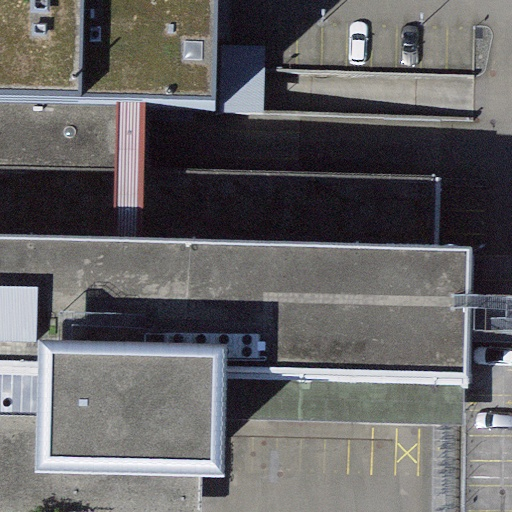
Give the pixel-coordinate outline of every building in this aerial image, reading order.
[(228,0),(0,0),(0,107),(200,112),(226,112),(227,69),(228,0)] [(200,112),(0,107),(0,256),(197,262),(200,112)] [(0,385),(217,392),(491,399),(495,270),(197,262),(0,256),(0,385)] [(213,511),(217,392),(0,385),(0,511),(213,511)] [(459,511),(461,429),(438,428),(436,511),(459,511)]
